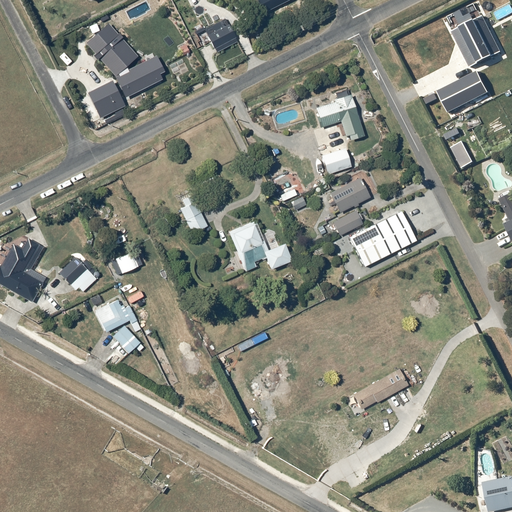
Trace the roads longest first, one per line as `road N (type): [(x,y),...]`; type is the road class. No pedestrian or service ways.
road 1 (tertiary): [(0,330),(323,511)]
road 2 (residential): [(357,26),(511,335)]
road 3 (residential): [(86,160),(357,26)]
road 4 (residential): [(3,0),(86,160)]
